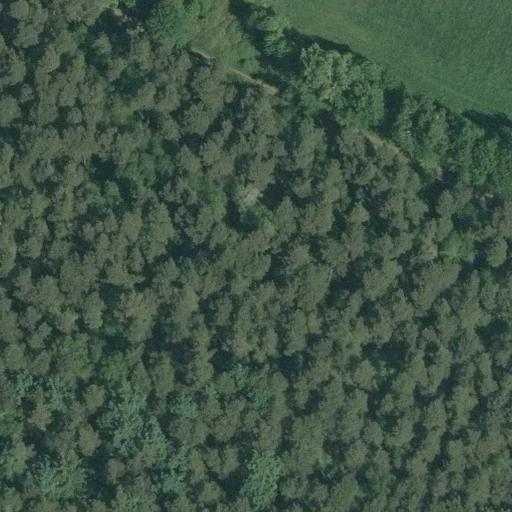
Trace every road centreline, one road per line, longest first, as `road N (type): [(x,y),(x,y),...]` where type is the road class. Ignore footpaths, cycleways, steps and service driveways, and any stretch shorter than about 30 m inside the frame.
road 1 (track): [(511,205),(92,0)]
road 2 (track): [(330,120),(228,511)]
